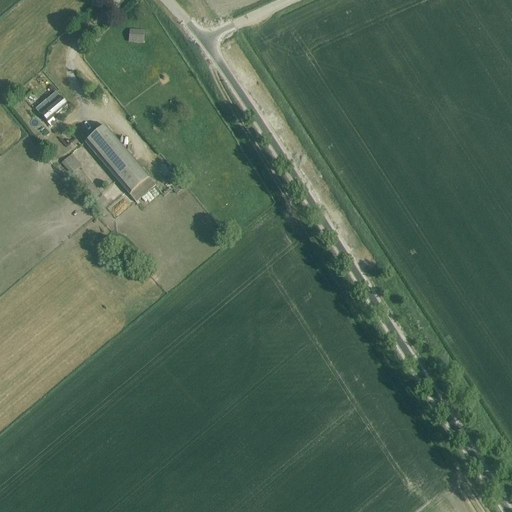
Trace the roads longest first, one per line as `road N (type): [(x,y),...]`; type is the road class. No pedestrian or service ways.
road 1 (track): [(204,0),(209,60),(227,99),(485,511)]
road 2 (tertiary): [(509,511),(210,43)]
road 3 (residential): [(122,0),(70,54),(81,98)]
